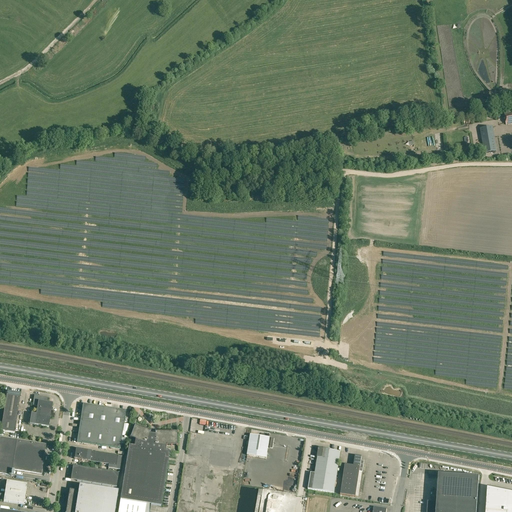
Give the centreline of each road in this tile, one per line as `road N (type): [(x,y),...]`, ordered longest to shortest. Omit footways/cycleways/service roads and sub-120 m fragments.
road 1 (primary): [(511,456),(0,366)]
road 2 (unclassified): [(71,390),(511,471)]
road 3 (unclassified): [(50,511),(71,390)]
